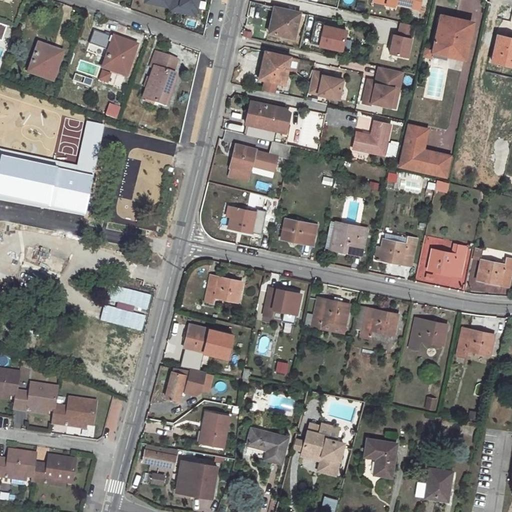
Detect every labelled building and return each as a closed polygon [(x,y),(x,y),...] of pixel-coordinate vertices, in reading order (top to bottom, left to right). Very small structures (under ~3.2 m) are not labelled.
[(144,0),(143,4),(197,14),(199,0),(144,0)] [(421,0),(413,0),(412,8),(419,9),(421,0)] [(275,6),(269,32),(294,38),(300,12),(275,6)] [(440,21),(433,51),(433,52),(464,59),(471,27),(440,21)] [(346,36),(348,28),(323,22),(317,45),(346,51),(349,37),(346,36)] [(407,57),(414,25),(401,22),(398,35),(394,34),(389,53),(407,57)] [(93,31),(90,44),(106,48),(109,34),(93,31)] [(497,38),(492,62),(511,65),(511,37),(503,36),(503,39),(497,38)] [(113,42),(104,68),(126,76),(134,52),(123,48),(124,46),(113,42)] [(102,55),(104,48),(89,43),(87,50),(102,55)] [(359,46),(357,56),(364,58),(366,47),(359,46)] [(37,47),(29,72),(53,80),(61,55),(37,47)] [(424,49),(423,57),(431,59),(433,52),(433,51),(424,49)] [(297,58),(265,51),(259,79),(265,80),(263,90),(275,92),(277,82),(284,84),(287,70),(294,72),(297,58)] [(176,76),(172,75),(177,61),(156,53),(151,68),(154,69),(143,99),(165,107),(176,76)] [(398,89),(402,71),(378,66),(375,80),(375,83),(367,81),(362,101),(371,103),(371,102),(389,106),(394,88),(398,89)] [(324,73),(313,70),(308,91),(339,98),(343,79),(331,76),(323,75),(324,73)] [(394,88),(389,106),(394,107),(398,89),(394,88)] [(104,115),(116,119),(120,106),(109,102),(104,115)] [(248,125),(246,135),(286,144),(288,133),(285,133),(289,113),(286,109),(253,102),(251,110),(248,125)] [(326,109),(325,126),(357,127),(357,110),(326,109)] [(103,124),(87,120),(78,164),(0,147),(0,200),(87,216),(103,124)] [(356,132),(353,148),(384,155),(390,125),(374,122),(371,135),(356,132)] [(408,124),(399,165),(445,176),(450,156),(423,149),(427,129),(408,124)] [(396,157),(397,142),(389,141),(388,156),(396,157)] [(231,168),(229,176),(248,181),(255,149),(235,144),(229,168),(231,168)] [(272,146),(270,154),(283,158),(285,149),(272,146)] [(463,151),(459,160),(461,161),(457,174),(464,177),(471,154),(463,151)] [(331,185),(333,178),(323,177),(322,183),(331,185)] [(437,181),(436,188),(445,191),(447,183),(437,181)] [(347,199),(345,218),(359,220),(362,201),(347,199)] [(233,207),(228,227),(261,234),(266,211),(256,208),(255,212),(233,207)] [(286,219),(282,238),(306,243),(306,242),(313,244),(317,225),(286,219)] [(335,228),(331,249),(354,254),(354,252),(363,254),(367,229),(359,227),(358,233),(335,228)] [(433,229),(431,235),(439,237),(440,230),(433,229)] [(381,249),(379,259),(403,264),(403,263),(411,265),(416,239),(408,238),(406,244),(383,239),(381,249)] [(23,266),(61,276),(67,253),(29,243),(23,266)] [(432,249),(428,269),(452,275),(453,274),(460,275),(467,247),(457,245),(457,248),(454,247),(452,254),(432,249)] [(475,247),(472,258),(481,260),(483,249),(475,247)] [(481,260),(476,280),(500,285),(500,283),(509,285),(511,272),(511,259),(506,258),(505,265),(481,260)] [(210,276),(205,300),(213,302),(214,297),(238,302),(242,283),(218,277),(218,278),(210,276)] [(269,288),(264,315),(272,317),(274,309),(285,311),(283,321),(295,324),(301,294),(277,289),(277,290),(269,288)] [(318,298),(311,328),(321,329),(323,319),(346,324),(350,305),(318,298)] [(359,308),(354,329),(362,331),(366,309),(359,308)] [(366,309),(362,331),(361,334),(370,336),(371,330),(394,335),(398,314),(375,309),(375,311),(366,309)] [(81,356),(101,361),(111,323),(91,318),(81,356)] [(415,320),(410,346),(418,348),(419,340),(443,345),(447,325),(424,320),(423,322),(415,320)] [(186,347),(184,356),(201,360),(209,329),(190,324),(184,347),(186,347)] [(462,329),(457,355),(465,357),(467,350),(490,355),(494,335),(470,329),(470,331),(462,329)] [(274,372),(286,375),(289,363),(277,360),(274,372)] [(173,368),(166,397),(179,400),(181,391),(196,394),(202,370),(190,368),(190,370),(173,368)] [(0,393),(9,395),(16,397),(16,391),(19,372),(0,369),(0,393)] [(229,395),(231,385),(216,382),(214,392),(229,395)] [(27,404),(26,408),(48,411),(54,412),(55,406),(57,387),(30,383),(29,393),(16,391),(16,397),(14,409),(22,410),(23,403),(27,404)] [(291,411),(292,398),(274,396),(273,409),(291,411)] [(54,412),(52,424),(60,425),(61,419),(65,419),(65,422),(86,425),(92,426),(95,402),(69,398),(67,408),(55,406),(54,412)] [(428,399),(427,407),(434,408),(435,400),(428,399)] [(23,403),(22,410),(47,414),(48,411),(26,408),(27,404),(23,403)] [(470,411),(468,419),(478,420),(479,413),(470,411)] [(205,412),(203,422),(207,423),(203,443),(224,447),(229,417),(205,412)] [(61,419),(60,425),(85,429),(86,425),(65,422),(65,419),(61,419)] [(245,455),(265,459),(281,463),(288,437),(251,428),(245,455)] [(305,441),(303,451),(322,456),(322,455),(326,456),(322,471),(335,474),(344,443),(327,438),(327,436),(308,431),(305,441)] [(297,439),(294,449),(303,451),(305,441),(297,439)] [(378,458),(375,474),(392,476),(397,444),(367,440),(365,455),(378,458)] [(147,445),(143,462),(174,468),(178,450),(168,449),(147,445)] [(6,471),(5,474),(26,477),(32,477),(34,464),(36,454),(9,450),(7,461),(2,461),(3,459),(0,458),(0,475),(0,471),(6,471)] [(303,451),(301,455),(320,460),(318,469),(322,471),(326,456),(322,455),(322,456),(303,451)] [(47,467),(42,466),(42,465),(34,464),(32,477),(31,482),(39,483),(40,476),(45,477),(45,479),(65,483),(72,483),(75,460),(48,455),(47,467)] [(217,466),(182,460),(176,492),(205,497),(207,484),(214,485),(217,466)] [(429,468),(425,497),(448,501),(453,472),(429,468)] [(26,477),(5,474),(6,471),(0,471),(0,475),(0,477),(25,481),(26,477)] [(149,483),(164,485),(166,474),(150,472),(149,483)] [(40,476),(39,483),(64,487),(65,483),(45,479),(45,477),(40,476)] [(207,484),(205,497),(212,498),(214,485),(207,484)]
